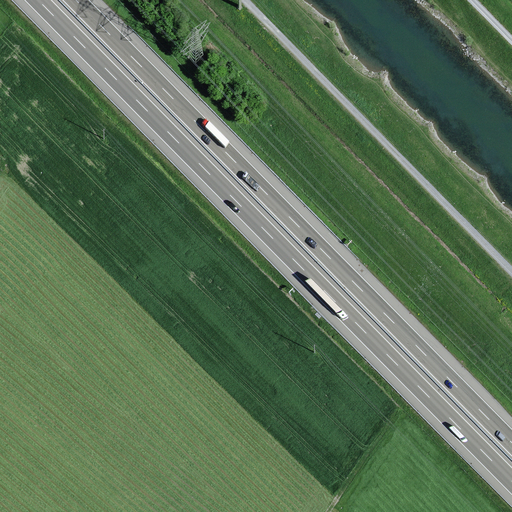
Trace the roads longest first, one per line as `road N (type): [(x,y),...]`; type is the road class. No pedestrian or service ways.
road 1 (motorway): [(37,0),(511,480)]
road 2 (motorway): [(511,442),(75,0)]
road 3 (track): [(244,0),(511,273)]
